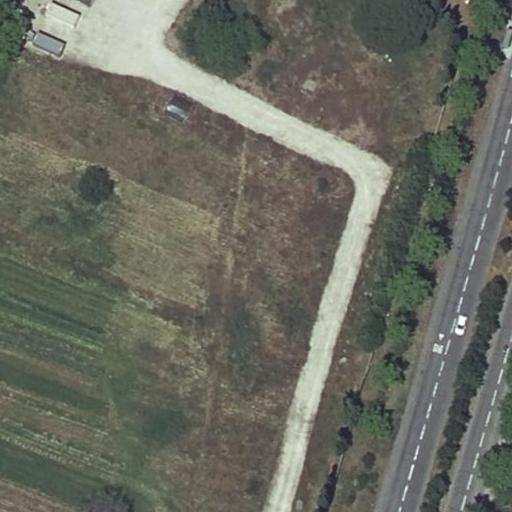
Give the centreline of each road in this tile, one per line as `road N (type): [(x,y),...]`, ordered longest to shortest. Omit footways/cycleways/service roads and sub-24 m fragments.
road 1 (tertiary): [(511,151),(407,511)]
road 2 (tertiary): [(451,511),(511,309)]
